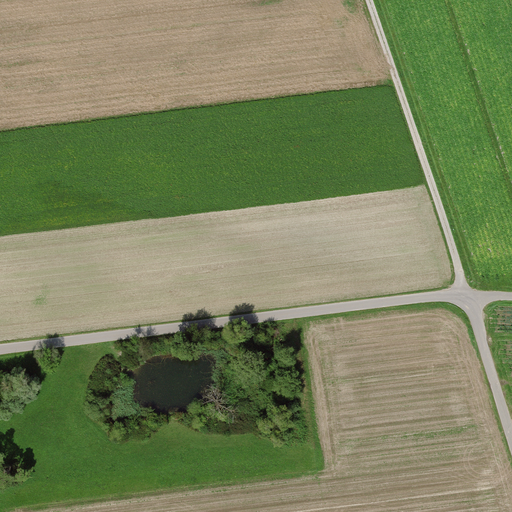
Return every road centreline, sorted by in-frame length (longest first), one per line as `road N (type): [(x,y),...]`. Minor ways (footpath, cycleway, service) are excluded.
road 1 (unclassified): [(468,295),(0,350)]
road 2 (track): [(468,295),(370,0)]
road 3 (unclassified): [(468,295),(511,436)]
